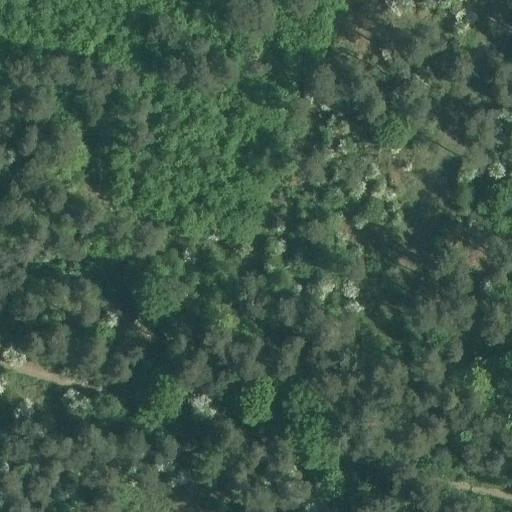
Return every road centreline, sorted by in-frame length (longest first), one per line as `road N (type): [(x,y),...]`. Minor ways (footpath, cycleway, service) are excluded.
road 1 (track): [(511,491),(345,449),(0,342)]
road 2 (track): [(318,511),(511,35)]
